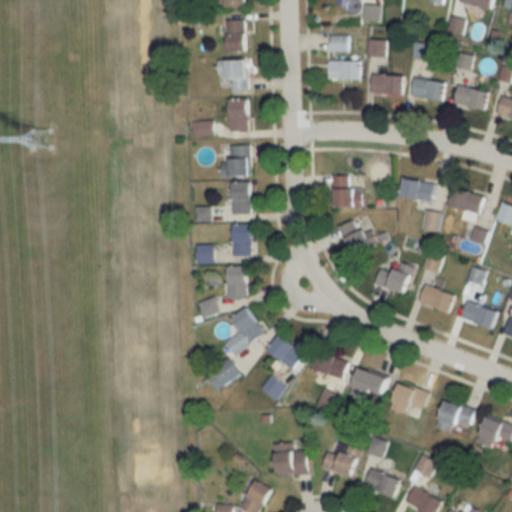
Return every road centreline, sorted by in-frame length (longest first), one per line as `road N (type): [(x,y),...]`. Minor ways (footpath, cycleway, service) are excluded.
road 1 (residential): [(422,347),(342,310),(301,255),(290,201),(283,0)]
road 2 (residential): [(288,136),(418,139),(511,164)]
